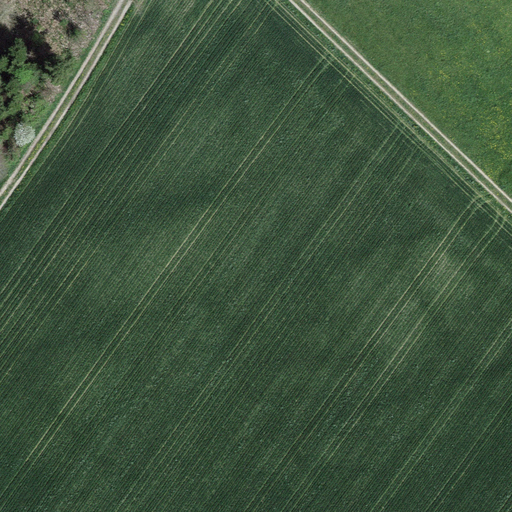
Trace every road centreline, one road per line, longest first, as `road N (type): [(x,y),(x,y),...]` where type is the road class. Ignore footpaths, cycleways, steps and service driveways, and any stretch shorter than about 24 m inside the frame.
road 1 (track): [(511,207),(297,0)]
road 2 (track): [(126,0),(0,200)]
